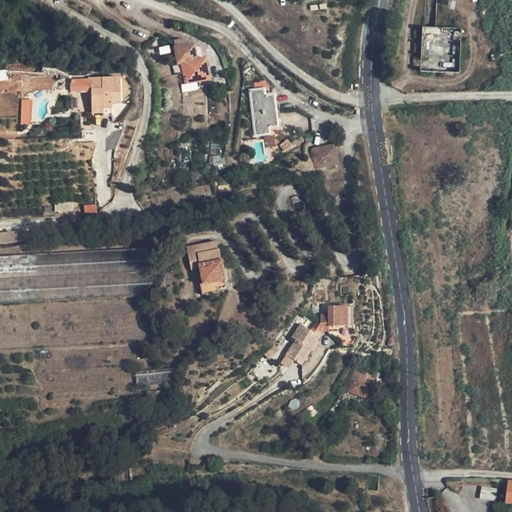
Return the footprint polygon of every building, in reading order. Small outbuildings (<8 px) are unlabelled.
[(183,40),(175,41),(178,63),(182,62),(185,83),(210,79),(206,58),(197,59),(193,44),(186,45),(183,40)] [(91,90),(92,96),(92,113),(103,112),(103,108),(112,108),(112,103),(119,103),(118,78),(87,79),(87,90),(91,90)] [(71,91),(87,90),(87,79),(71,80),(71,91)] [(267,128),(272,127),(280,126),(276,94),(268,95),(263,95),(262,89),(251,90),(256,136),(268,135),(267,128)] [(22,99),(22,124),(33,124),(32,98),(22,99)] [(331,126),(305,138),(313,149),(312,150),(315,167),(338,163),(331,126)] [(95,141),(67,143),(68,161),(91,160),(95,146),(95,141)] [(0,233),(0,244),(29,241),(27,232),(0,233)] [(202,285),(203,295),(220,292),(219,289),(226,288),(220,250),(218,250),(217,242),(188,247),(192,270),(202,268),(205,285),(202,285)] [(0,304),(155,296),(152,248),(0,256),(0,304)] [(353,325),(351,304),(333,306),(334,316),(325,317),(326,324),(327,333),(335,332),(335,327),(353,325)] [(306,324),(299,333),(303,337),(300,340),(289,353),(303,365),(325,339),(323,337),(315,331),(306,324)] [(321,324),(315,331),(323,337),(327,333),(326,324),(321,324)] [(370,397),(376,380),(356,374),(349,390),(370,397)] [(146,393),(148,406),(168,404),(167,391),(146,393)] [(312,405),(298,415),(304,423),(318,412),(312,405)] [(303,447),(311,430),(300,425),(292,443),(303,447)]
